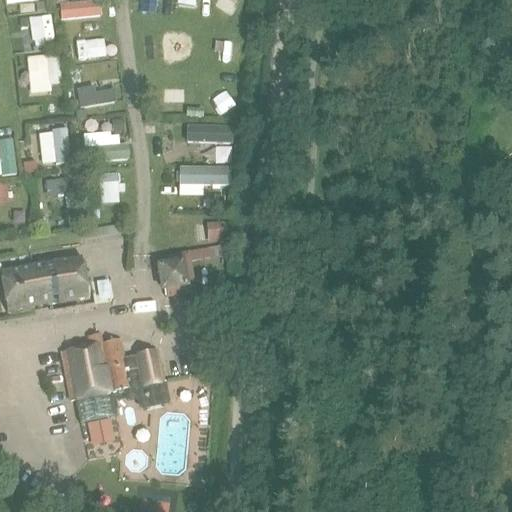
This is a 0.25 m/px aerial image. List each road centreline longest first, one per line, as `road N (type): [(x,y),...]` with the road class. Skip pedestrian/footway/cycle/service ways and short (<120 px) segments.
road 1 (unclassified): [(234,511),(258,245)]
road 2 (track): [(258,245),(285,0)]
